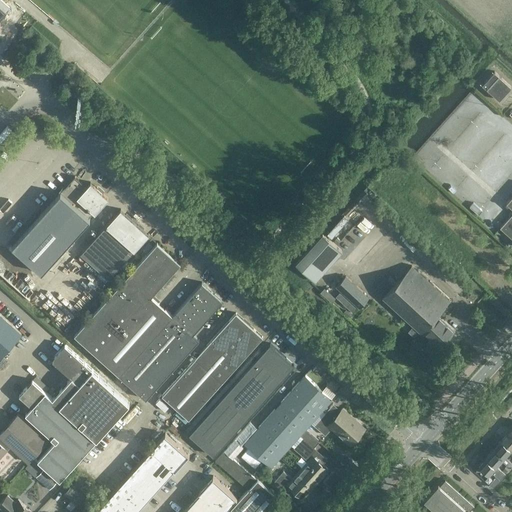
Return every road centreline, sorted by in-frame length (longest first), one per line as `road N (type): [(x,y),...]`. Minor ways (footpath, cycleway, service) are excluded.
road 1 (unclassified): [(421,442),(34,95),(0,133)]
road 2 (tertiary): [(421,442),(511,343)]
